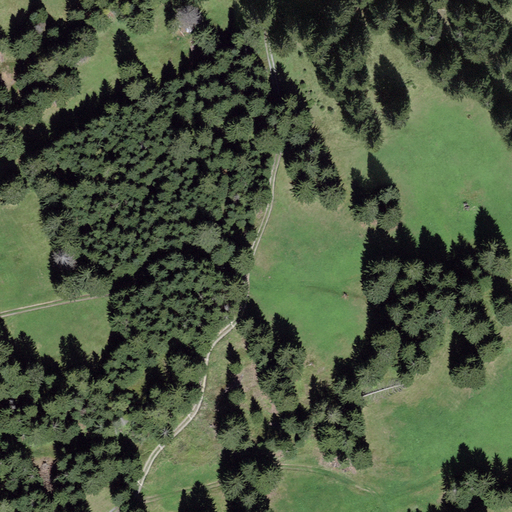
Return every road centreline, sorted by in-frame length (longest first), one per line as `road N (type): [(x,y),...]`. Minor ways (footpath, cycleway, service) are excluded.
road 1 (track): [(114,511),(199,400),(248,269)]
road 2 (track): [(248,269),(271,201),(272,120),(262,72),(274,0)]
road 3 (track): [(248,269),(165,253),(123,290),(0,317)]
